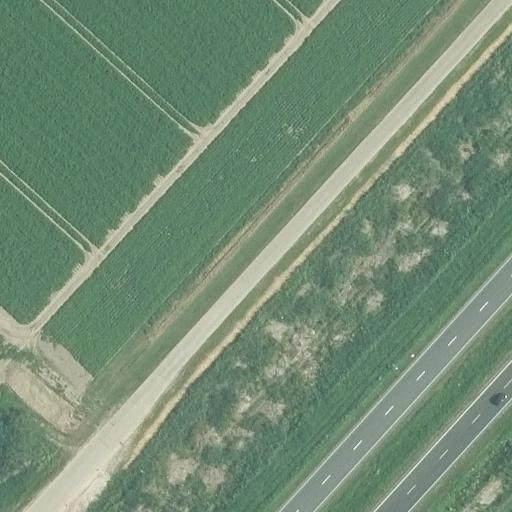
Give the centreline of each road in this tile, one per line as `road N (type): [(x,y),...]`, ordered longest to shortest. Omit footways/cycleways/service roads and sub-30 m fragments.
road 1 (unclassified): [(43,511),(503,0)]
road 2 (trunk): [(511,277),(298,511)]
road 3 (trunk): [(394,511),(511,382)]
